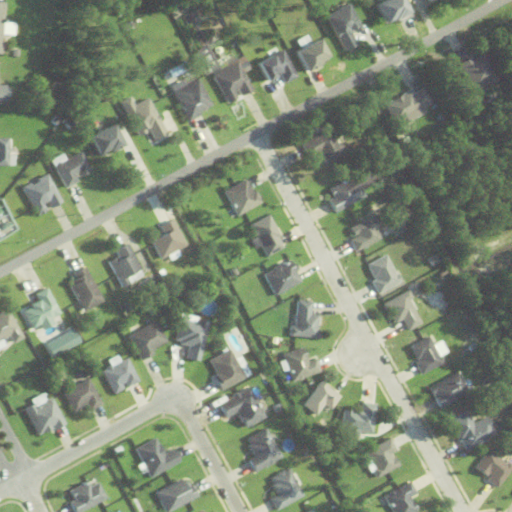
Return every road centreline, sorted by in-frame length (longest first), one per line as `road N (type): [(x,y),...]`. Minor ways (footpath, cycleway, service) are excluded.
road 1 (residential): [(0,276),(506,0)]
road 2 (residential): [(256,134),(462,511)]
road 3 (residential): [(21,480),(177,396),(240,511)]
